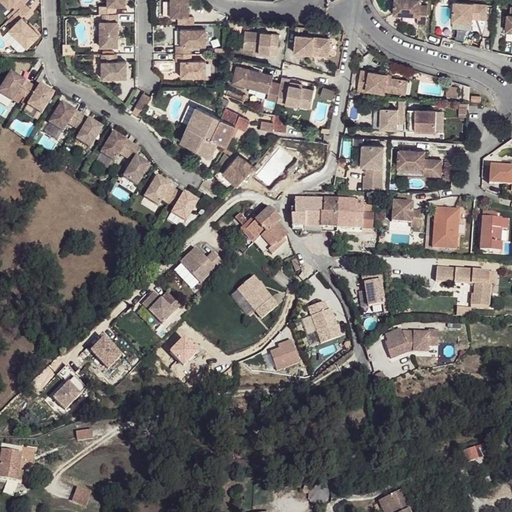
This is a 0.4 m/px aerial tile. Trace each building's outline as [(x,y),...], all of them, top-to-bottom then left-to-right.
[(9,3),(15,9),(22,2),(23,0),(0,0),(0,1),(6,7),(9,3)] [(96,6),(95,14),(98,14),(111,14),(111,6),(121,5),(120,0),(102,0),(103,5),(96,6)] [(175,16),(175,25),(190,25),(190,16),(186,16),(185,0),(166,0),(167,16),(175,16)] [(418,0),(393,0),(392,14),(417,16),(416,23),(425,24),(427,5),(418,4),(418,0)] [(18,16),(27,7),(22,2),(15,9),(10,13),(16,19),(5,29),(23,47),(36,34),(18,16)] [(454,2),(452,21),(472,23),(472,18),(486,19),(487,4),(454,2)] [(114,14),(111,14),(98,14),(98,21),(95,20),(96,46),(114,46),(114,14)] [(172,45),(172,53),(187,53),(187,45),(202,45),(202,29),(177,28),(177,45),(172,45)] [(279,37),(245,35),(244,51),(254,52),(259,52),(259,56),(278,57),(279,37)] [(295,38),(294,55),(312,57),(312,53),(327,54),(329,41),(295,38)] [(187,53),(172,53),(172,60),(177,60),(177,77),(190,77),(191,73),(193,73),(193,77),(202,77),(202,60),(188,60),(187,53)] [(113,61),(113,54),(97,54),(97,62),(97,75),(97,77),(111,77),(111,75),(114,75),(114,78),(122,77),(122,60),(113,61)] [(267,99),(277,101),(311,110),(316,91),(303,88),(290,85),(291,82),(291,79),(283,77),(281,83),(272,81),(274,75),(236,66),(231,85),(269,94),(267,99)] [(384,73),(357,72),(357,93),(365,94),(365,91),(384,92),(384,90),(401,91),(402,76),(388,76),(384,76),(384,73)] [(27,85),(7,73),(2,80),(0,83),(0,97),(8,103),(9,102),(13,95),(19,99),(27,85)] [(36,85),(34,89),(27,85),(19,99),(25,103),(23,107),(38,116),(45,104),(43,102),(44,100),(47,102),(51,94),(36,85)] [(457,86),(446,86),(445,97),(457,97),(457,86)] [(333,98),(334,90),(322,88),(321,96),(333,98)] [(140,93),(129,109),(137,114),(148,98),(140,93)] [(13,95),(9,102),(15,105),(19,99),(13,95)] [(223,112),(225,108),(229,100),(224,98),(222,97),(221,111),(223,112)] [(65,123),(71,127),(79,114),(58,101),(53,109),(56,110),(54,113),(52,111),(45,123),(59,132),(65,123)] [(210,156),(217,141),(211,137),(220,117),(196,106),(181,140),(210,156)] [(222,143),(226,146),(235,125),(245,130),(250,120),(225,108),(223,112),(220,117),(211,137),(217,141),(222,143)] [(393,110),(366,109),(365,129),(393,130),(393,110)] [(408,130),(416,130),(416,110),(409,110),(408,130)] [(416,130),(437,131),(437,111),(416,110),(416,130)] [(95,134),(100,127),(79,114),(71,127),(78,132),(72,140),(87,149),(94,137),(91,135),(93,133),(95,134)] [(274,115),(272,122),(262,121),(260,129),(281,131),(285,131),(286,123),(282,123),(282,122),(282,118),(275,116),(274,115)] [(116,154),(122,158),(130,145),(108,132),(104,139),(107,141),(106,143),(103,141),(96,153),(111,162),(116,154)] [(133,157),(137,150),(130,145),(122,158),(130,162),(119,178),(134,187),(141,175),(138,174),(139,171),(142,173),(147,165),(133,157)] [(385,146),(363,145),(362,167),(367,167),(366,176),(365,176),(364,188),(382,189),(385,146)] [(226,146),(223,149),(234,159),(218,176),(233,189),(237,185),(255,166),(238,155),(226,146)] [(426,151),(400,150),(399,167),(424,169),(424,176),(441,177),(442,160),(425,159),(426,151)] [(511,167),(490,166),(488,184),(511,185),(510,191),(511,191),(511,167)] [(158,199),(165,203),(173,190),(167,186),(168,183),(153,174),(149,182),(151,184),(150,186),(147,184),(140,196),(155,205),(158,199)] [(182,192),(180,194),(173,190),(165,203),(172,207),(169,214),(183,222),(190,211),(187,209),(189,206),(191,208),(196,200),(182,192)] [(305,226),(321,226),(322,210),(324,210),(325,201),(295,200),(296,208),(292,209),(292,213),(293,225),(305,226)] [(321,226),(337,228),(339,201),(325,201),(324,210),(322,210),(321,226)] [(355,202),(339,201),(337,228),(354,229),(354,219),(355,202)] [(354,219),(362,219),(364,206),(364,202),(355,202),(354,219)] [(412,203),(393,202),(391,222),(410,223),(410,227),(419,228),(420,212),(412,211),(412,203)] [(362,229),(373,229),(373,215),(371,214),(371,206),(364,206),(362,219),(362,229)] [(270,207),(254,221),(245,230),(251,237),(255,233),(259,237),(264,232),(266,233),(277,222),(281,219),(270,207)] [(436,209),(433,247),(457,249),(459,211),(436,209)] [(479,251),(500,253),(500,244),(499,243),(500,230),(506,230),(506,221),(495,220),(495,215),(490,213),(481,212),(479,251)] [(239,229),(253,243),(255,241),(251,237),(245,230),(254,221),(252,219),(247,222),(240,214),(235,218),(243,226),(239,229)] [(170,216),(167,220),(179,228),(182,223),(170,216)] [(354,229),(362,229),(362,219),(354,219),(354,229)] [(282,238),(288,233),(277,222),(266,233),(264,232),(260,236),(272,247),(273,246),(282,238)] [(255,241),(253,243),(265,254),(268,251),(272,247),(260,236),(259,237),(255,241)] [(276,250),(286,241),(282,238),(273,246),(276,250)] [(195,248),(180,264),(201,283),(222,261),(212,252),(206,258),(195,248)] [(296,258),(292,260),(295,270),(300,268),(296,258)] [(471,305),(490,307),(492,286),(493,274),(477,272),(470,272),(437,268),(436,282),(474,286),(473,295),(471,295),(471,305)] [(379,272),(361,275),(363,284),(364,283),(368,306),(384,303),(379,272)] [(254,275),(237,289),(255,311),(261,318),(278,304),(254,275)] [(154,292),(142,304),(162,324),(180,305),(167,292),(160,299),(154,292)] [(311,318),(321,344),(341,337),(331,310),(327,311),(324,303),(308,309),(311,318)] [(384,344),(391,359),(406,353),(406,352),(406,349),(412,349),(412,352),(429,352),(429,346),(438,347),(438,331),(428,331),(428,334),(402,333),(400,330),(385,336),(387,343),(384,344)] [(104,338),(90,352),(108,371),(123,356),(104,338)] [(67,366),(60,373),(70,383),(54,399),(66,410),(87,389),(75,377),(77,375),(67,366)] [(379,386),(386,382),(382,372),(375,376),(379,386)] [(77,441),(92,440),(91,430),(76,432),(77,441)] [(491,440),(477,445),(481,457),(495,452),(491,440)] [(477,445),(462,451),(466,462),(481,457),(477,445)] [(0,478),(8,480),(17,482),(19,472),(21,453),(1,450),(1,457),(0,462),(0,478)] [(412,487),(384,500),(389,511),(409,511),(411,510),(406,497),(415,493),(412,487)] [(72,502),(85,507),(90,493),(77,488),(72,502)] [(389,511),(384,500),(378,502),(382,511),(389,511)]
